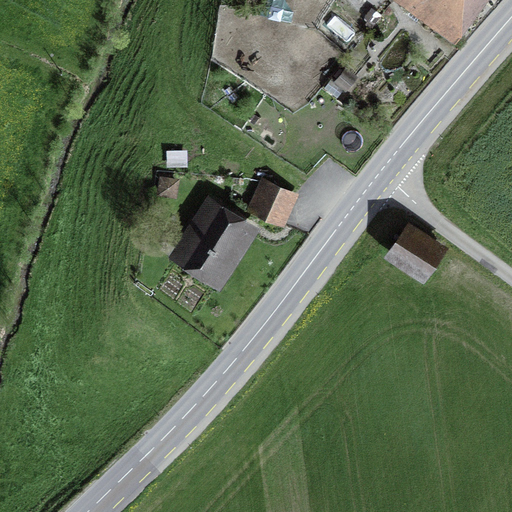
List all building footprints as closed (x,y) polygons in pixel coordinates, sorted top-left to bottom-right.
[(467,0),(422,0),(452,21),(467,0)] [(191,174),(192,158),(172,157),(171,173),(191,174)] [(176,180),(162,178),(160,192),(174,194),(176,180)] [(293,192),(266,180),(253,209),(279,221),(293,192)] [(183,251),(218,274),(247,229),(212,206),(183,251)] [(435,249),(404,228),(391,247),(422,268),(435,249)]
